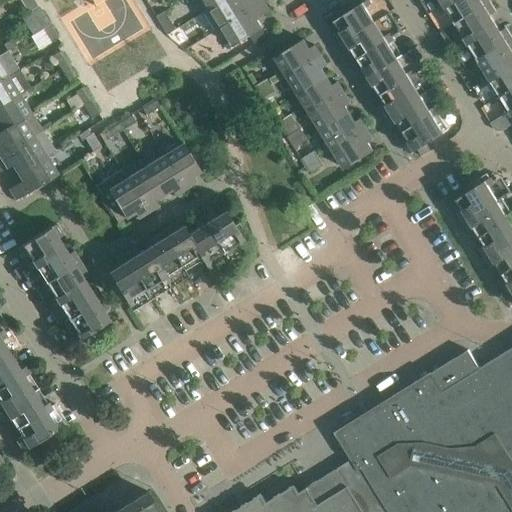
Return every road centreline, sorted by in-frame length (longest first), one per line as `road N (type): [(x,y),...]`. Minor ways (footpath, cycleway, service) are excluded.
road 1 (residential): [(140,441),(156,435),(127,386),(346,248),(334,229),(483,136)]
road 2 (residential): [(111,452),(0,274)]
road 3 (residential): [(483,136),(403,0)]
